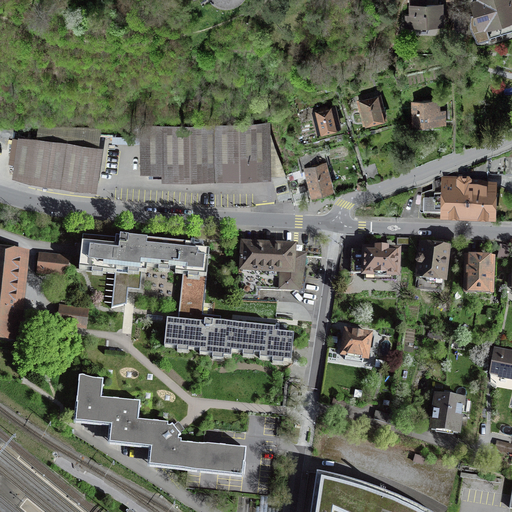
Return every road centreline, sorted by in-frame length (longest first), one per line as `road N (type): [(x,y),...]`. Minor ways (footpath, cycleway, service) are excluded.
road 1 (tertiary): [(0,194),(53,208),(335,224)]
road 2 (residential): [(335,224),(301,445)]
road 3 (residential): [(335,224),(348,200),(511,135)]
road 4 (tertiary): [(335,224),(511,233)]
